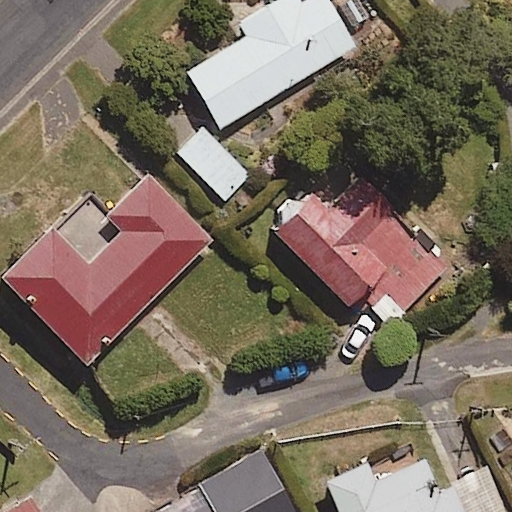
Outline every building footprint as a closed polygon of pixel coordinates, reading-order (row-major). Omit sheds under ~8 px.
[(349,48),(319,0),(276,0),(232,27),(239,39),(179,74),(213,130),(349,48)] [(248,176),(202,127),(175,153),(220,201),(248,176)] [(445,269),(335,159),(265,230),(342,307),(355,294),(387,326),(445,269)] [(202,244),(135,177),(98,214),(117,233),(79,271),(39,231),(0,269),(0,287),(79,367),(202,244)] [(155,511),(292,511),(256,451),(155,511)] [(433,493),(418,458),(366,480),(361,467),(322,484),(333,511),(504,511),(487,470),(433,493)]
